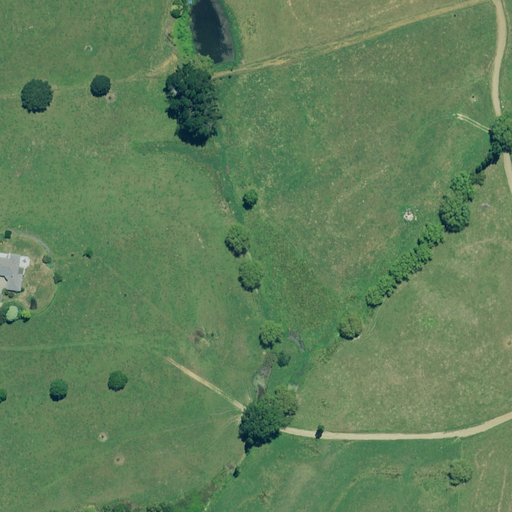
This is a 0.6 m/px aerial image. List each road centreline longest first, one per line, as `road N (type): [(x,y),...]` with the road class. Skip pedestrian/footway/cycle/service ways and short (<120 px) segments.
road 1 (track): [(176,364),(280,428),(428,435),(511,414)]
road 2 (track): [(469,0),(300,54),(194,76)]
road 3 (track): [(511,179),(496,96),(502,15),(495,0)]
